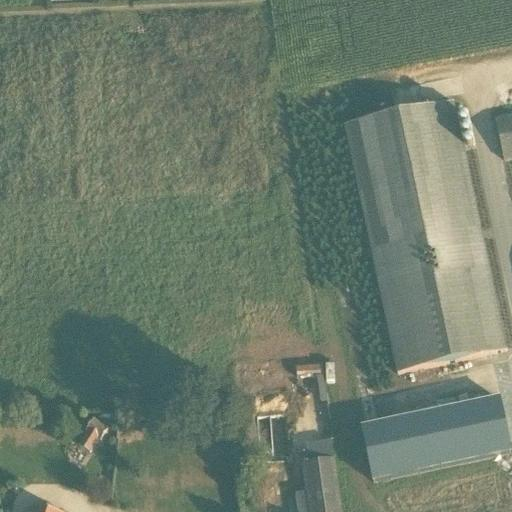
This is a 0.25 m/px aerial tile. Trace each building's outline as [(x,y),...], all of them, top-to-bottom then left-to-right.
[(454,105),(345,128),(398,376),(506,353),(454,105)] [(504,162),(511,160),(511,117),(495,121),(504,162)] [(511,397),(390,414),(398,468),(511,452),(511,397)] [(80,448),(90,455),(99,443),(101,444),(110,431),(94,421),(85,434),(87,436),(80,448)] [(302,465),(306,494),(308,511),(340,511),(331,442),(306,445),(308,464),(302,465)]
